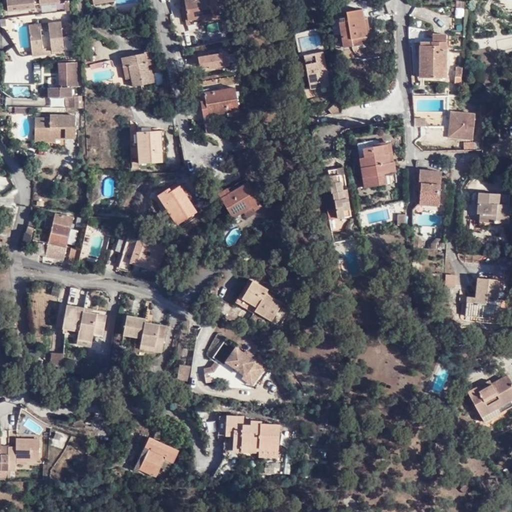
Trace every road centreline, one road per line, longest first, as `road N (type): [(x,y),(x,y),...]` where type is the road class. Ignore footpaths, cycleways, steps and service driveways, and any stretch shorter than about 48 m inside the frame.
road 1 (unclassified): [(0,142),(23,187),(11,264),(20,386),(0,407)]
road 2 (unknown): [(20,386),(25,409),(39,419),(148,408),(188,421)]
